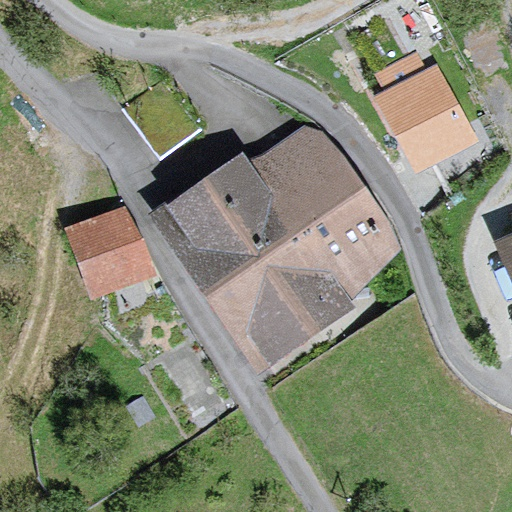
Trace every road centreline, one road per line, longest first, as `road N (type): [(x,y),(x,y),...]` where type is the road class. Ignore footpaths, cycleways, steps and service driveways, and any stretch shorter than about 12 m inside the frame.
road 1 (residential): [(38,0),(92,34),(227,58),(349,136),(406,215),(447,337),(463,360),(511,392)]
road 2 (track): [(511,188),(485,247),(483,274),(511,346)]
